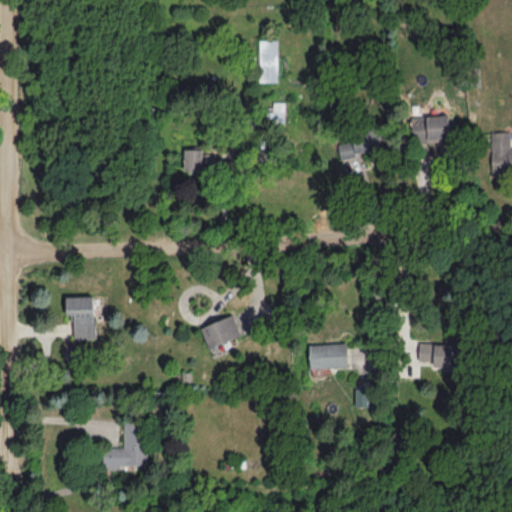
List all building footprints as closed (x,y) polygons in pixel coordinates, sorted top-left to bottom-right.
[(277,38),(258,38),(259,81),(278,80),(277,38)] [(284,101),(272,101),(272,109),(268,109),(268,120),(284,119),(284,101)] [(449,114),(411,115),(412,141),(429,141),(429,138),(449,137),(449,114)] [(340,156),(386,148),(383,129),(337,138),(340,156)] [(511,145),(509,146),(510,131),(491,130),(490,173),(511,173),(511,145)] [(185,170),(203,170),(202,148),(184,148),(185,170)] [(66,295),(67,314),(73,314),(74,337),(95,336),(94,295),(66,295)] [(241,336),(235,314),(201,324),(207,346),(241,336)] [(347,341),(309,343),(310,367),(348,365),(347,341)] [(418,359),(433,359),(433,367),(453,367),(453,342),(418,341),(418,359)] [(354,404),(369,405),(370,387),(355,386),(354,404)] [(146,463),(145,421),(124,421),(124,446),(103,446),(103,468),(120,468),(120,463),(146,463)]
